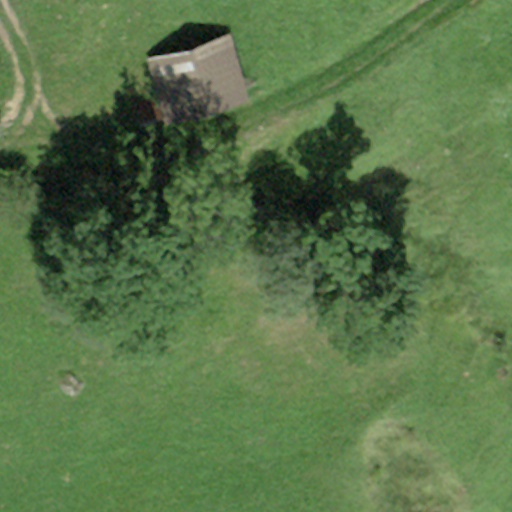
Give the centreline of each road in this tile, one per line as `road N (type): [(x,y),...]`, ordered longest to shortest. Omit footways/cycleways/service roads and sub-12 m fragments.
road 1 (track): [(0,136),(139,134),(235,120),(318,85),(440,0)]
road 2 (track): [(0,9),(25,86),(0,129)]
